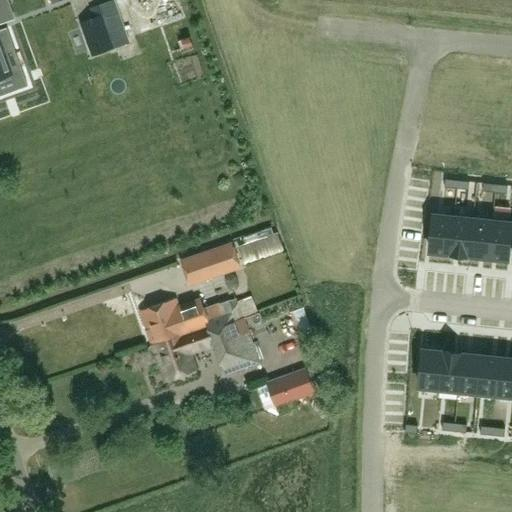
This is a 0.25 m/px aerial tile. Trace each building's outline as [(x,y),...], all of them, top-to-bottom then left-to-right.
[(89,9),(92,18),(79,23),(91,56),(130,42),(115,0),(89,9)] [(0,79),(12,75),(0,42),(0,79)] [(49,102),(33,43),(5,51),(21,110),(49,102)] [(446,178),(445,186),(457,187),(458,179),(446,178)] [(458,179),(457,187),(469,189),(470,181),(458,179)] [(484,182),(483,190),(495,191),(496,183),(484,182)] [(496,183),(495,191),(507,193),(508,185),(496,183)] [(434,214),(430,250),(450,253),(454,216),(434,214)] [(454,216),(450,253),(469,254),(473,218),(454,216)] [(473,218),(469,254),(488,256),(492,220),(473,218)] [(511,221),(492,220),(488,256),(509,259),(511,225),(511,221)] [(215,251),(182,261),(190,284),(223,273),(223,272),(238,266),(231,246),(215,251)] [(227,275),(225,280),(227,288),(232,290),(237,289),(239,285),(236,276),(232,273),(227,275)] [(141,312),(153,345),(208,326),(210,330),(244,318),(238,302),(205,314),(200,300),(178,308),(175,300),(141,312)] [(290,314),(302,347),(316,342),(303,309),(290,314)] [(208,326),(153,345),(165,380),(196,370),(190,355),(215,346),(226,375),(260,363),(244,318),(210,330),(208,326)] [(423,349),(419,385),(439,388),(443,351),(423,349)] [(443,351),(439,388),(459,390),(462,353),(443,351)] [(462,353),(459,390),(478,391),(481,355),(462,353)] [(481,355),(478,391),(497,393),(501,357),(481,355)] [(511,357),(501,357),(497,393),(511,394),(511,357)] [(321,364),(309,368),(317,390),(328,386),(321,364)] [(305,370),(267,384),(276,406),(313,393),(305,370)] [(443,421),(442,429),(454,430),(455,422),(443,421)] [(455,422),(454,430),(466,432),(467,424),(455,422)] [(406,423),(405,431),(417,433),(418,425),(406,423)] [(481,425),(481,433),(493,434),(493,426),(481,425)] [(493,426),(493,434),(504,436),(505,428),(493,426)]
